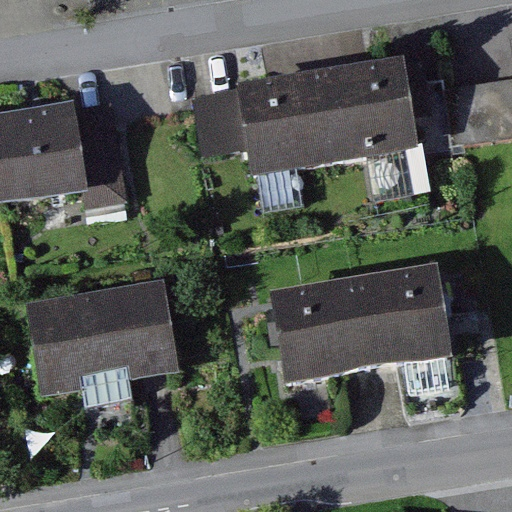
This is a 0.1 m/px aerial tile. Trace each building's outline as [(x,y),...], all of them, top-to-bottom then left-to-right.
[(430,78),(264,106),(277,182),(443,155),(430,78)] [(99,114),(0,130),(0,213),(112,195),(99,114)] [(154,128),(156,171),(245,166),(243,124),(154,128)] [(452,271),(301,296),(314,379),(466,354),(452,271)] [(183,289),(44,311),(58,398),(197,376),(183,289)]
